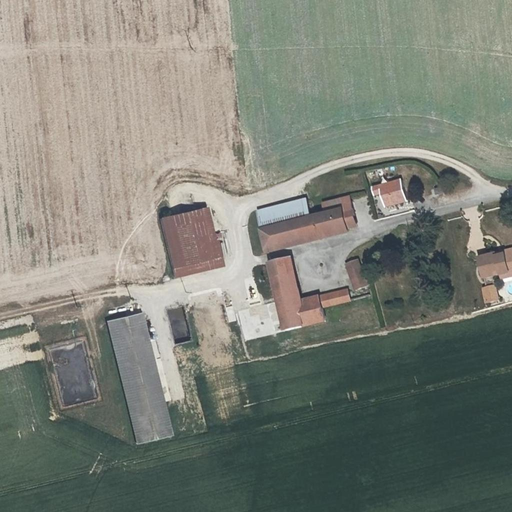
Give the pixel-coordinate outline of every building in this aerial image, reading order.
[(370,188),(372,196),(380,194),(384,207),(407,201),(401,179),(370,188)] [(318,217),(310,219),(262,230),(267,251),(349,231),(346,220),(354,218),(350,201),(316,209),(318,217)] [(258,213),(262,230),(310,219),(305,202),(258,213)] [(176,277),(211,269),(205,243),(209,243),(202,209),(163,217),(176,277)] [(209,243),(205,243),(211,269),(224,266),(218,241),(209,243)] [(500,279),(511,276),(511,272),(511,271),(511,247),(503,249),(504,254),(496,256),(495,253),(477,257),(483,278),(499,274),(500,279)] [(367,285),(358,259),(346,263),(355,289),(367,285)] [(287,333),(303,329),(296,301),(287,263),(271,267),(280,304),(287,333)] [(498,300),(494,286),(482,289),(486,303),(498,300)] [(347,289),(319,296),(321,306),(350,299),(347,289)] [(194,307),(217,422),(251,415),(226,294),(212,297),(213,303),(194,307)] [(326,323),(321,306),(319,296),(296,301),(303,329),(326,323)] [(247,342),(287,333),(280,304),(240,314),(247,342)] [(181,306),(167,307),(169,320),(183,318),(181,306)] [(175,440),(142,314),(108,323),(141,449),(175,440)]
